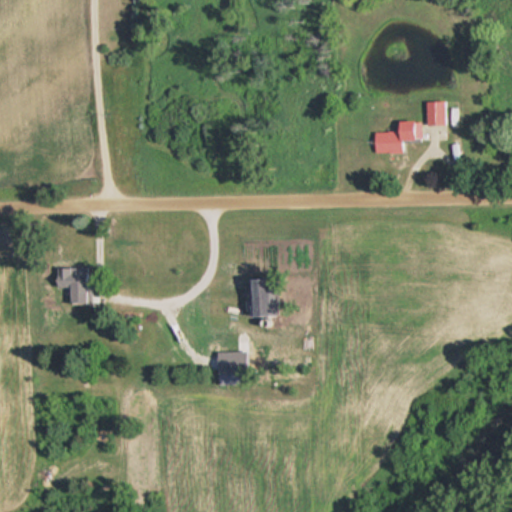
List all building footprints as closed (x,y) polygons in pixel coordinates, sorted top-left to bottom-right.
[(451,100),(432,100),(432,124),(451,124),(451,100)] [(381,130),(381,152),(407,152),(407,139),(425,139),(425,120),(407,120),(407,130),(381,130)] [(96,303),(96,268),(64,268),(64,303),(96,303)] [(261,279),(261,316),(289,316),(289,279),(261,279)] [(253,374),(253,351),(223,351),(223,374),(253,374)]
